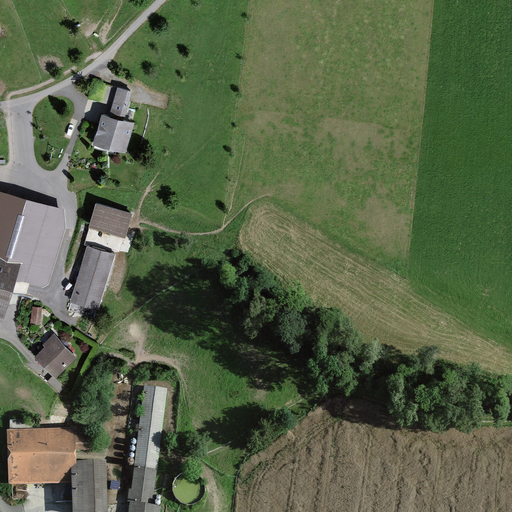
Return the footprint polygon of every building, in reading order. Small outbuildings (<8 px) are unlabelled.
[(112,103),(117,88),(103,84),(99,99),(112,103)] [(130,93),(118,89),(109,116),(121,120),(130,93)] [(102,114),(92,145),(117,153),(126,121),(121,120),(109,116),(102,114)] [(47,291),(63,235),(41,229),(46,212),(0,199),(0,237),(36,248),(27,279),(32,280),(30,286),(47,291)] [(95,207),(90,224),(121,233),(126,216),(95,207)] [(109,256),(89,250),(74,302),(95,308),(109,256)] [(0,286),(8,257),(0,254),(0,286)] [(20,319),(30,321),(33,303),(23,301),(20,319)] [(42,323),(44,305),(34,304),(32,322),(42,323)] [(73,358),(54,337),(37,352),(56,373),(73,358)] [(148,391),(133,511),(156,511),(157,508),(150,508),(164,393),(148,391)] [(84,433),(8,435),(9,486),(65,484),(67,466),(64,449),(84,449),(84,433)] [(97,511),(98,466),(67,466),(66,511),(97,511)] [(204,496),(205,491),(205,486),(203,481),(200,477),(196,474),(191,473),(186,473),(181,475),(177,478),(174,483),(173,488),(173,493),(175,497),(178,501),(183,504),(188,505),(193,505),(197,503),(201,500),(204,496)]
